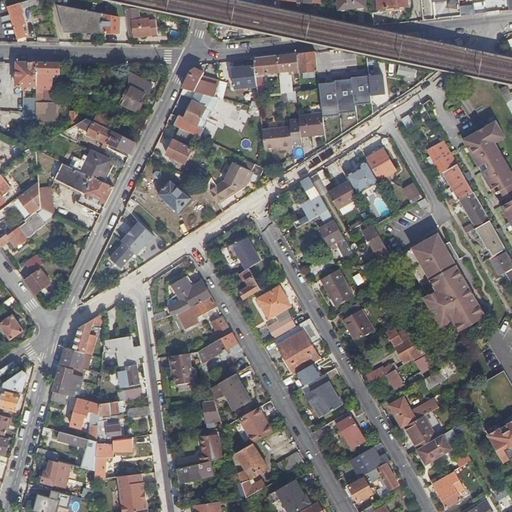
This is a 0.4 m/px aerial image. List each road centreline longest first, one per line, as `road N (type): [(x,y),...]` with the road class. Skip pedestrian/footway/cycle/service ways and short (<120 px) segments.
road 1 (residential): [(428,511),(250,204)]
road 2 (residential): [(188,54),(500,21)]
road 3 (residential): [(250,204),(433,83),(500,21)]
road 4 (residential): [(346,511),(191,242)]
road 5 (residential): [(188,54),(54,333)]
road 6 (residential): [(170,511),(137,277)]
road 7 (residential): [(0,50),(188,54)]
road 8 (residential): [(54,333),(7,511)]
